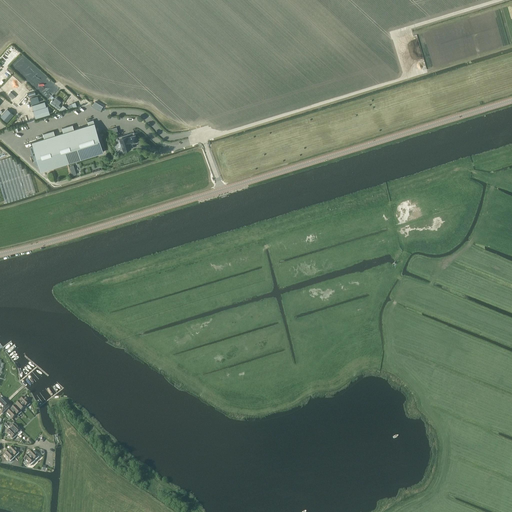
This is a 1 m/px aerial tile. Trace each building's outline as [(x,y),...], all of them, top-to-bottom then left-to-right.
[(59,104),(61,101),(54,96),(50,102),(58,109),(61,105),(59,104)] [(46,103),(33,106),(37,119),(50,115),(46,103)] [(1,117),(7,122),(14,115),(7,109),(1,117)] [(32,142),(41,171),(103,152),(94,123),(32,142)] [(122,147),(123,150),(123,151),(131,148),(129,144),(137,142),(135,135),(127,138),(127,137),(119,139),(120,143),(119,144),(120,147),(121,147),(122,147)] [(12,157),(0,160),(0,185),(5,203),(36,194),(30,173),(27,174),(25,168),(22,169),(20,163),(17,164),(15,159),(12,159),(12,157)] [(465,189),(460,178),(452,181),(457,192),(465,189)] [(29,403),(24,397),(19,402),(25,407),(26,408),(30,404),(29,403)] [(0,416),(0,417),(10,408),(0,398),(0,416)] [(20,411),(25,407),(19,402),(15,406),(20,411)] [(15,406),(11,410),(16,415),(20,411),(15,406)] [(11,419),(12,420),(16,415),(11,410),(7,414),(9,417),(7,418),(10,421),(11,419)] [(21,431),(15,425),(10,429),(17,436),(21,431)] [(13,440),(17,436),(10,429),(6,433),(13,440)] [(19,454),(13,447),(8,451),(15,458),(19,454)] [(15,458),(8,451),(4,455),(9,461),(14,457),(15,458)] [(33,461),(38,456),(32,451),(24,459),(29,465),(31,467),(35,462),(33,461)]
